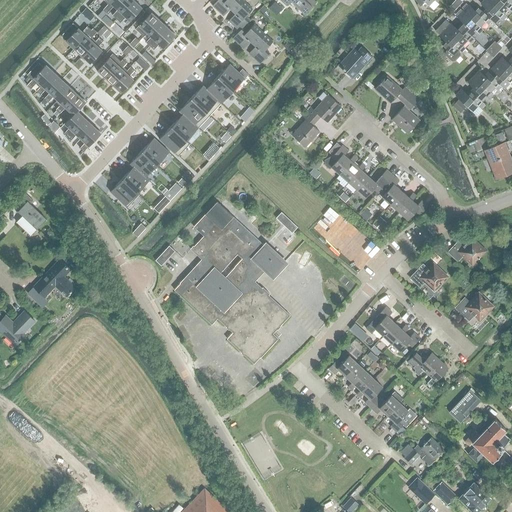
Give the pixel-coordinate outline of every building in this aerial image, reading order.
[(108,4),(103,10),(106,13),(113,6),(119,0),(103,0),(108,4)] [(117,10),(112,15),(116,19),(133,0),(132,0),(119,0),(113,6),(117,10)] [(133,0),(116,19),(120,23),(125,17),(129,21),(142,8),(133,0)] [(233,12),(243,1),(242,0),(218,0),(212,6),(223,17),(230,9),(233,12)] [(312,0),(280,0),(281,0),(288,7),(292,3),(305,15),(316,3),(312,0)] [(459,0),(455,0),(449,7),(453,12),(462,3),(459,0)] [(503,14),(488,0),(485,0),(481,5),(486,10),(483,13),(492,21),(491,21),(494,24),(499,18),(502,21),(506,17),(503,14)] [(488,0),(503,14),(508,9),(511,12),(511,11),(511,5),(506,0),(488,0)] [(239,32),(242,29),(249,21),(245,17),(252,9),(243,1),(233,12),(235,14),(228,21),(239,32)] [(274,2),(268,8),(276,15),(282,9),(274,2)] [(463,12),(480,27),(485,22),(488,25),(491,21),(492,21),(483,13),(478,8),(474,11),(468,6),(463,12)] [(460,9),(455,15),(457,18),(463,23),(460,26),(471,37),(476,31),(479,34),(483,30),(480,27),(463,12),(460,9)] [(151,13),(135,29),(143,37),(147,33),(159,20),(151,13)] [(151,37),(145,42),(149,46),(167,28),(159,20),(147,33),(151,37)] [(440,26),(462,46),(467,41),(470,43),(474,39),(471,37),(460,26),(456,30),(451,25),(450,25),(445,20),(440,26)] [(73,23),(62,35),(67,40),(65,41),(73,49),(91,30),(87,26),(82,32),(73,23)] [(251,42),(253,44),(263,33),(254,24),(246,32),(242,29),(239,32),(233,39),(244,49),(251,42)] [(465,49),(462,46),(440,26),(435,31),(440,36),(445,41),(442,45),(446,50),(445,51),(444,54),(447,59),(450,60),(452,61),(455,60),(459,56),(460,53),(457,51),(459,50),(461,52),(465,49)] [(91,30),(73,49),(81,56),(94,43),(90,39),(96,32),(93,28),(91,30)] [(167,28),(149,46),(153,50),(159,44),(163,48),(175,35),(167,28)] [(374,38),(379,42),(386,34),(382,30),(374,38)] [(272,42),(263,33),(253,44),(256,46),(249,54),(260,64),(269,54),(265,50),(272,42)] [(94,43),(81,56),(90,64),(102,51),(98,47),(103,41),(99,38),(94,43)] [(135,38),(129,44),(133,48),(139,41),(135,38)] [(497,53),(501,48),(494,41),(490,46),(497,53)] [(288,42),(283,46),(288,51),(293,46),(288,42)] [(128,46),(122,52),(126,56),(132,50),(128,46)] [(361,47),(357,52),(353,48),(338,66),(346,73),(345,74),(350,79),(361,66),(363,68),(372,57),(361,47)] [(112,54),(97,70),(105,78),(120,61),(112,54)] [(497,64),(511,78),(511,60),(511,59),(507,63),(502,58),(497,64)] [(120,61),(105,78),(113,86),(128,69),(124,65),(126,63),(122,60),(120,61)] [(32,80),(27,85),(31,89),(36,84),(40,87),(53,73),(45,65),(43,67),(38,63),(27,75),(32,80)] [(229,64),(218,77),(233,91),(244,78),(229,64)] [(497,75),(493,78),(502,86),(501,86),(504,89),(510,83),(511,85),(511,78),(497,64),(491,70),(497,75)] [(128,69),(113,86),(121,93),(133,80),(129,76),(134,71),(130,67),(128,69)] [(473,77),(490,93),(495,87),(498,90),(501,86),(502,86),(493,78),(488,73),(484,77),(479,71),(473,77)] [(40,87),(36,91),(40,95),(45,89),(49,93),(61,80),(53,73),(40,87)] [(396,97),(400,101),(409,92),(404,87),(402,90),(386,76),(374,89),(390,104),(396,97)] [(218,77),(206,89),(221,103),(233,91),(218,77)] [(473,88),(470,92),(481,102),(487,97),(489,99),(493,95),(490,93),(473,77),(468,83),(473,88)] [(49,93),(44,98),(48,102),(53,97),(57,100),(69,87),(61,80),(49,93)] [(202,86),(191,98),(209,116),(221,103),(206,89),(202,86)] [(57,100),(55,102),(59,106),(56,109),(60,113),(63,110),(77,95),(69,87),(57,100)] [(481,102),(470,92),(467,95),(462,90),(456,96),(472,112),(478,106),(481,108),(484,105),(481,102)] [(409,92),(400,101),(405,105),(404,107),(392,120),(407,134),(419,121),(409,111),(418,100),(409,92)] [(77,95),(63,110),(71,117),(77,111),(85,102),(77,95)] [(310,108),(306,112),(316,121),(320,117),(327,123),(341,108),(327,95),(313,111),(310,108)] [(191,98),(179,111),(182,115),(197,129),(209,116),(191,98)] [(463,105),(458,100),(452,106),(457,111),(463,105)] [(296,106),(292,110),(296,114),(300,109),(296,106)] [(69,128),(64,134),(67,137),(85,118),(77,111),(71,117),(64,124),(69,128)] [(316,121),(306,112),(302,117),(305,120),(291,136),(305,148),(319,132),(312,126),(316,121)] [(244,113),(240,118),(244,121),(245,121),(248,117),(248,116),(244,113)] [(182,115),(171,127),(186,141),(197,129),(182,115)] [(85,118),(67,137),(71,140),(76,135),(80,139),(93,126),(85,118)] [(85,143),(79,148),(83,152),(101,133),(93,126),(80,139),(85,143)] [(171,127),(159,139),(178,157),(189,144),(186,141),(171,127)] [(505,140),(502,132),(495,135),(498,143),(505,140)] [(153,138),(141,151),(157,165),(169,152),(153,138)] [(511,162),(504,143),(485,151),(496,179),(511,172),(511,162)] [(330,167),(339,175),(351,162),(349,160),(344,156),(348,151),(341,146),(332,157),(331,156),(324,160),(325,165),(329,169),(330,167)] [(141,151),(129,164),(133,167),(145,178),(145,177),(157,165),(141,151)] [(359,169),(357,168),(352,163),(356,159),(353,156),(349,160),(351,162),(339,175),(348,183),(359,169)] [(348,183),(356,190),(368,177),(361,171),(365,166),(361,163),(357,168),(359,169),(348,183)] [(133,167),(122,179),(137,193),(149,180),(145,177),(145,178),(133,167)] [(372,189),(377,193),(385,184),(392,176),(386,170),(378,178),(374,183),(368,177),(356,190),(365,198),(372,189)] [(390,205),(401,192),(395,186),(399,182),(392,176),(385,184),(377,193),(381,197),(390,205)] [(122,179),(110,192),(127,208),(139,195),(137,193),(122,179)] [(181,179),(178,183),(183,187),(186,183),(181,179)] [(390,205),(399,213),(410,200),(412,201),(415,197),(412,193),(408,198),(401,192),(390,205)] [(19,201),(24,205),(18,212),(22,216),(16,223),(30,236),(45,220),(30,205),(33,201),(26,195),(19,201)] [(410,200),(399,213),(407,220),(415,211),(419,215),(427,207),(421,201),(417,206),(412,201),(410,200)] [(191,249),(202,260),(180,283),(181,284),(181,285),(175,291),(180,295),(211,324),(215,320),(217,318),(220,321),(240,299),(247,306),(259,292),(258,291),(259,290),(261,288),(254,282),(263,271),(265,270),(272,276),(282,263),(239,224),(233,218),(217,203),(194,227),(204,236),(194,247),(193,246),(190,249),(191,249)] [(364,210),(360,215),(366,221),(370,216),(364,210)] [(281,212),(275,218),(282,224),(292,233),(294,231),(297,228),(281,212)] [(377,222),(374,226),(379,230),(382,227),(377,222)] [(471,238),(463,247),(458,242),(448,252),(458,261),(462,257),(472,266),(486,252),(471,238)] [(175,253),(169,247),(155,262),(161,267),(175,253)] [(433,252),(429,257),(436,264),(440,259),(433,252)] [(32,287),(34,289),(31,293),(40,302),(55,287),(66,298),(75,288),(64,277),(71,270),(59,259),(32,287)] [(433,263),(425,272),(420,268),(410,278),(420,287),(424,282),(434,292),(448,277),(433,263)] [(240,299),(220,321),(226,327),(225,328),(228,330),(229,329),(233,332),(233,333),(227,339),(242,352),(241,353),(243,356),(244,355),(253,363),(260,357),(277,339),(271,334),(276,329),(277,330),(280,328),(278,326),(288,315),(273,301),(267,296),(269,294),(262,288),(262,289),(261,288),(259,290),(258,291),(259,292),(247,306),(240,299)] [(466,318),(471,313),(479,321),(493,307),(479,293),(469,303),(464,298),(455,308),(466,318)] [(371,334),(375,329),(382,336),(394,323),(387,317),(391,312),(385,307),(365,329),(371,334)] [(5,316),(0,320),(0,331),(15,346),(25,335),(23,333),(35,322),(24,311),(12,323),(5,316)] [(382,336),(390,344),(402,331),(404,333),(408,328),(404,325),(401,329),(394,323),(382,336)] [(368,336),(355,324),(349,330),(363,342),(368,336)] [(408,337),(404,333),(402,331),(390,344),(399,351),(406,343),(411,347),(419,338),(413,332),(408,337)] [(422,369),(426,374),(438,360),(430,353),(424,360),(416,353),(407,362),(415,370),(413,371),(417,375),(422,369)] [(336,360),(328,369),(332,373),(334,374),(338,370),(345,376),(356,363),(348,356),(340,364),(336,360)] [(447,368),(438,360),(426,374),(431,378),(426,383),(430,386),(447,368)] [(378,365),(383,370),(386,366),(382,362),(378,365)] [(350,390),(354,385),(353,384),(365,371),(356,363),(345,376),(351,382),(347,387),(350,390)] [(359,398),(363,393),(362,392),(373,379),(365,371),(353,384),(354,385),(359,390),(355,394),(359,398)] [(370,408),(378,399),(374,395),(382,387),(373,379),(362,392),(363,393),(368,398),(364,402),(370,408)] [(483,399),(471,388),(448,412),(460,423),(462,420),(467,424),(474,416),(470,412),(483,399)] [(380,410),(387,416),(399,403),(402,399),(394,391),(390,395),(382,404),(378,399),(370,408),(376,414),(380,410)] [(399,403),(387,416),(394,422),(390,427),(392,428),(395,432),(396,432),(401,426),(402,425),(405,427),(416,415),(409,409),(407,411),(399,403)] [(487,421),(478,430),(476,432),(474,431),(464,442),(468,446),(471,443),(478,449),(475,452),(472,449),(467,454),(476,462),(483,454),(491,462),(501,452),(500,450),(503,446),(509,440),(502,433),(505,430),(494,419),(489,424),(487,421)] [(428,430),(434,436),(438,432),(432,425),(428,430)] [(401,426),(396,432),(400,436),(405,430),(401,426)] [(422,458),(421,458),(429,465),(432,462),(443,451),(430,438),(420,449),(416,446),(413,449),(407,444),(399,452),(405,458),(404,459),(410,464),(418,455),(422,458)] [(478,479),(483,474),(478,469),(473,474),(478,479)] [(456,496),(441,482),(433,491),(447,505),(456,496)] [(473,483),(465,492),(458,499),(472,511),(476,511),(479,510),(483,510),(485,508),(486,504),(485,503),(489,499),(473,483)] [(229,511),(204,488),(181,511),(229,511)] [(342,507),(347,511),(352,511),(355,508),(353,507),(356,503),(351,498),(342,507)]
